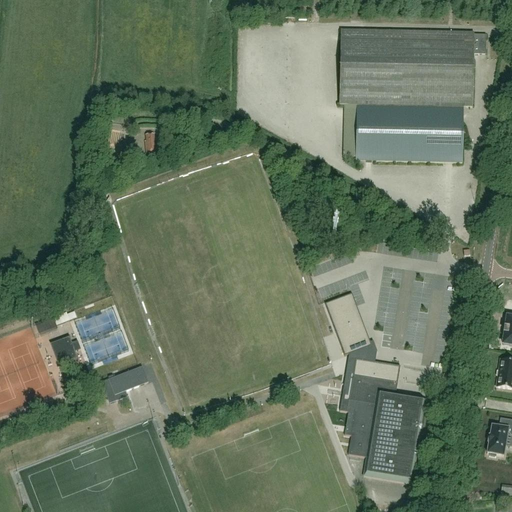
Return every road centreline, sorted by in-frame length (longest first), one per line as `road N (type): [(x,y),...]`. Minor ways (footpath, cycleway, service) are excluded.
road 1 (unknown): [(511,23),(333,31),(307,50),(300,89),(329,156),(350,180),(420,213)]
road 2 (tertiary): [(449,511),(479,271)]
road 3 (tertiary): [(479,271),(511,100)]
